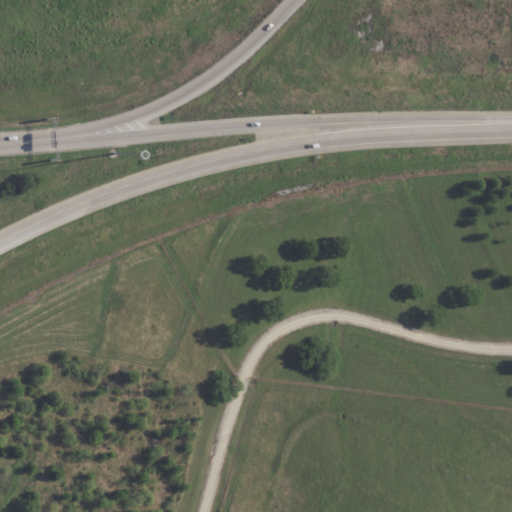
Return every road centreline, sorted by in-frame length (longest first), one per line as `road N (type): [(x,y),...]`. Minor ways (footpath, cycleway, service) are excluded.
road 1 (motorway): [(0,239),(55,212),(274,146),(511,122)]
road 2 (motorway): [(32,142),(423,116),(511,119)]
road 3 (secondary): [(32,142),(137,113),(191,86),(288,0)]
